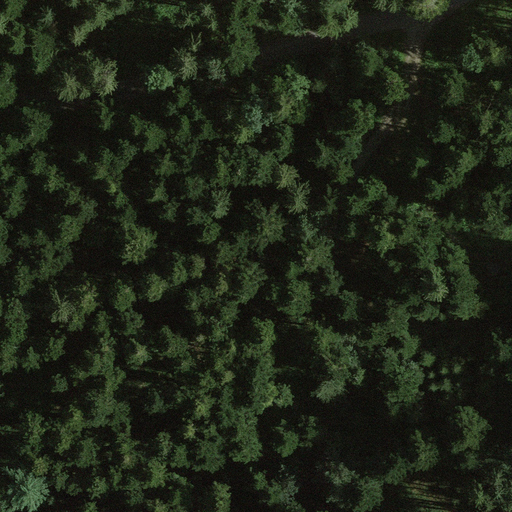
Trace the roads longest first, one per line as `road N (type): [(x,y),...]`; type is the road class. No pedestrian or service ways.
road 1 (track): [(322,511),(304,380),(306,331),(390,148),(405,98),(413,13)]
road 2 (unclassified): [(0,105),(162,94),(445,0)]
